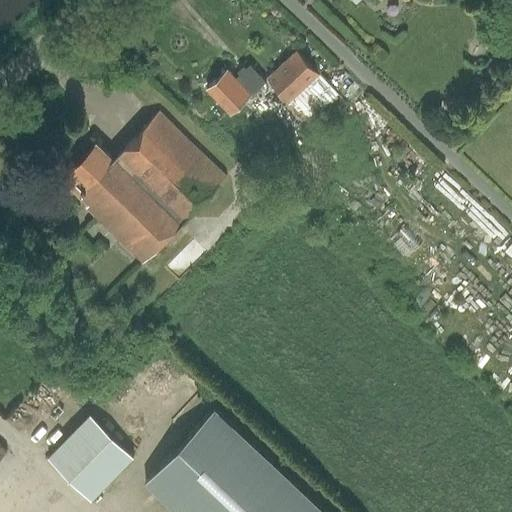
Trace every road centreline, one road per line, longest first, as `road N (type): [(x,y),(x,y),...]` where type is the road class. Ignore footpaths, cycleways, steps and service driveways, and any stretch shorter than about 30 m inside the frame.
road 1 (unclassified): [(511,209),(289,0)]
road 2 (tertiary): [(0,98),(96,0)]
